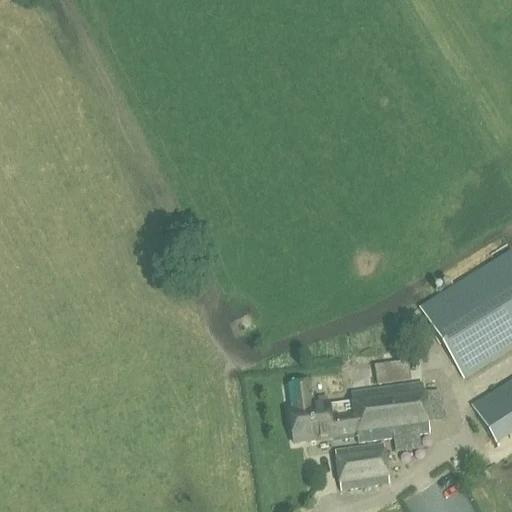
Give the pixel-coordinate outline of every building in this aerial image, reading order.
[(511,349),(511,253),(511,252),(420,309),(464,380),(511,349)] [(379,366),(381,387),(415,385),(414,364),(379,366)] [(511,381),(471,408),(495,447),(511,436),(511,381)] [(358,445),(429,435),(423,385),(351,395),(352,402),(328,406),(327,399),(312,401),(310,384),(288,387),(291,410),(289,411),(293,445),(333,439),(333,438),(357,435),(358,445)] [(389,486),(383,446),(335,453),(340,493),(389,486)]
